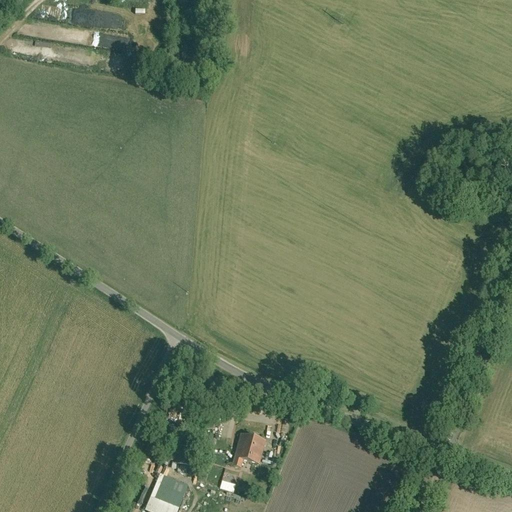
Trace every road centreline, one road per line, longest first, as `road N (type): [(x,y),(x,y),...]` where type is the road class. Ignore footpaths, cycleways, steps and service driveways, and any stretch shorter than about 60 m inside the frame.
road 1 (unclassified): [(178,337),(301,403),(511,477)]
road 2 (unclassified): [(0,220),(178,337)]
road 3 (unclassified): [(97,511),(178,337)]
